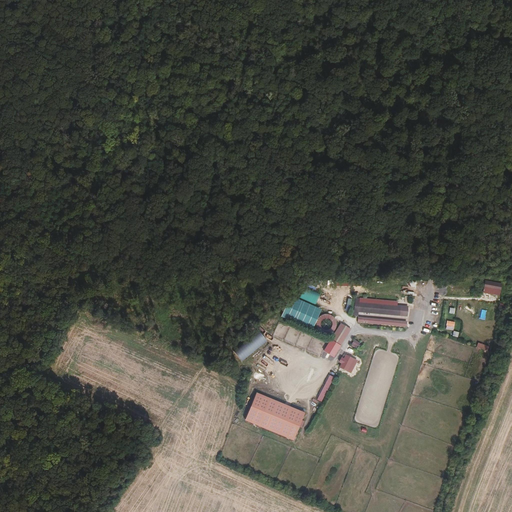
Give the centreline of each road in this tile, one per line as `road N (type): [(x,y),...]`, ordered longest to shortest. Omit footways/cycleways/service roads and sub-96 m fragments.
road 1 (track): [(100,511),(223,347),(308,274),(295,0)]
road 2 (unclassified): [(429,275),(482,0)]
road 3 (track): [(308,274),(464,275),(511,257)]
